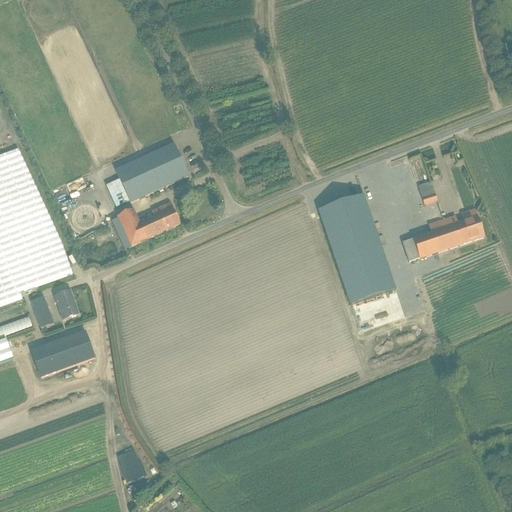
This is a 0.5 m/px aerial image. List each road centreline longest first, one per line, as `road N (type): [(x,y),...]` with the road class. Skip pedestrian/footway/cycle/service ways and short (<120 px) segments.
road 1 (unclassified): [(93,280),(511,109)]
road 2 (track): [(236,217),(139,0)]
